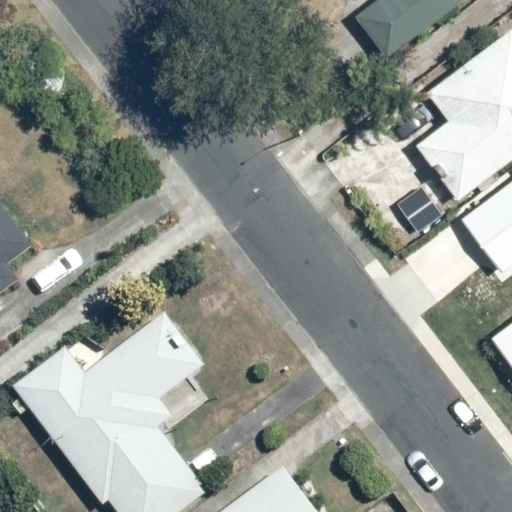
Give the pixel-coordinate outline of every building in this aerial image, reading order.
[(373,0),(353,17),(391,62),(465,0),(373,0)] [(511,32),(509,29),(427,92),(448,119),(414,145),(456,199),(511,156),(511,32)] [(511,180),(461,219),(501,272),(511,264),(511,180)] [(7,262),(29,243),(0,209),(0,290),(18,275),(7,262)] [(159,398),(175,386),(192,407),(217,388),(200,366),(160,316),(83,376),(63,350),(13,389),(103,506),(109,502),(116,511),(177,511),(202,492),(157,434),(176,420),(159,398)] [(511,320),(491,336),(511,363),(511,320)] [(312,511),(279,469),(224,511),(312,511)]
